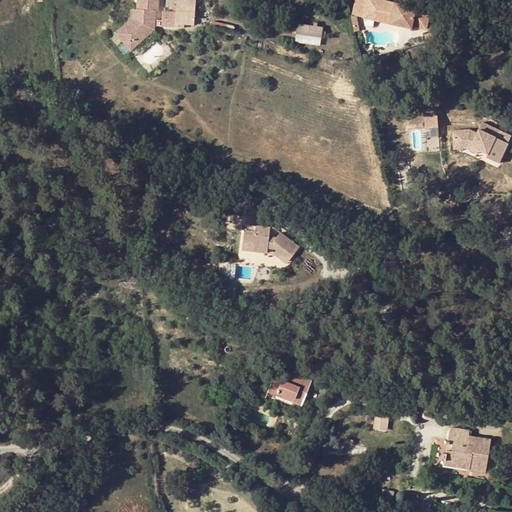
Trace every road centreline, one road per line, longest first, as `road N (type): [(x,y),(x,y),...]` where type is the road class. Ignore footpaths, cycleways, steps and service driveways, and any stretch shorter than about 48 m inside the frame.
road 1 (residential): [(0,448),(171,430),(317,507)]
road 2 (unknown): [(296,497),(335,404),(374,372),(380,325),(363,284),(298,252)]
